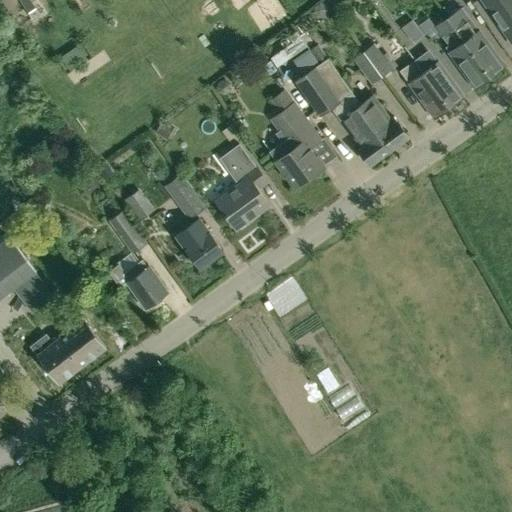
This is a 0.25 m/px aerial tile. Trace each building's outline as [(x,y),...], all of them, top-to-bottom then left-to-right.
[(241,0),(244,8),(262,2),(260,0),(241,0)] [(511,0),(483,0),(511,41),(511,0)] [(326,18),(332,13),(333,9),(328,3),(321,2),(314,7),(314,11),(319,17),(326,18)] [(455,13),(448,18),(456,29),(461,35),(490,76),(504,65),(480,32),(463,8),(455,13)] [(418,39),(428,34),(420,16),(409,21),(418,39)] [(435,27),(443,38),(449,45),(446,47),(475,87),(490,76),(461,35),(456,29),(448,18),(435,27)] [(0,45),(3,51),(10,47),(6,40),(0,43),(0,45)] [(374,43),(364,51),(382,76),(397,66),(388,52),(384,55),(374,43)] [(317,45),(309,50),(319,65),(327,59),(317,45)] [(295,81),(320,117),(332,108),(341,120),(341,119),(362,147),(359,149),(371,164),(384,154),(341,97),(351,90),(329,58),(319,65),(307,49),(292,59),(303,75),(295,81)] [(382,76),(364,51),(353,59),(371,84),(382,76)] [(424,72),(449,106),(463,96),(439,62),(438,61),(436,63),(427,51),(425,53),(415,60),(424,72)] [(435,117),(449,106),(424,72),(415,60),(401,71),(410,83),(435,117)] [(225,82),(220,83),(217,87),(218,93),(223,96),(228,95),(231,90),(230,85),(225,82)] [(341,97),(384,154),(409,136),(394,116),(391,119),(374,95),(361,105),(351,90),(341,97)] [(323,140),(286,91),(276,98),(285,110),(277,116),(285,127),(277,133),(283,142),(271,151),(277,160),(276,161),(284,171),(281,172),(288,181),(290,179),(295,187),(324,166),(311,149),(323,140)] [(167,137),(174,126),(163,120),(157,132),(167,137)] [(269,206),(257,189),(267,182),(253,162),(240,144),(220,158),(238,184),(216,200),(237,229),(269,206)] [(104,178),(112,173),(105,161),(96,166),(104,178)] [(165,186),(190,219),(205,208),(180,175),(165,186)] [(139,189),(124,200),(139,221),(154,211),(139,189)] [(147,243),(124,209),(109,219),(133,253),(147,243)] [(210,233),(203,224),(198,218),(176,234),(181,240),(187,250),(200,267),(223,250),(210,233)] [(0,297),(12,288),(36,271),(37,270),(12,235),(10,237),(0,243),(0,297)] [(146,308),(168,292),(149,266),(148,266),(143,259),(125,272),(119,264),(109,272),(121,288),(128,283),(146,308)] [(36,271),(12,288),(30,313),(54,295),(36,271)] [(55,341),(38,354),(59,382),(106,347),(84,319),(83,319),(79,313),(68,321),(72,328),(57,339),(55,341)] [(29,341),(38,354),(55,341),(46,329),(29,341)]
